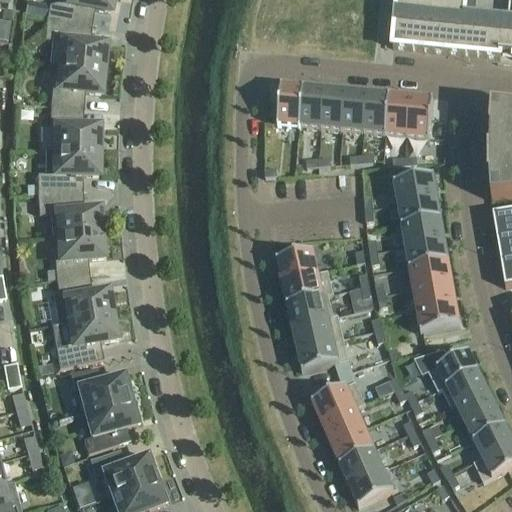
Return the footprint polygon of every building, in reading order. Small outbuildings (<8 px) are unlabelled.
[(8,0),(0,0),(0,7),(7,8),(8,0)] [(49,10),(46,24),(91,31),(94,14),(110,17),(112,0),(63,0),(62,7),(49,10)] [(395,30),(393,52),(460,59),(461,55),(474,56),(474,60),(511,63),(511,0),(510,0),(508,22),(465,18),(466,0),(397,0),(396,15),(394,14),(392,30),(395,30)] [(46,24),(49,10),(38,8),(36,22),(46,24)] [(89,48),(91,31),(46,24),(44,45),(52,45),(50,68),(54,69),(60,69),(60,70),(102,74),(105,49),(89,48)] [(0,45),(6,47),(8,37),(9,28),(0,32),(0,45)] [(54,69),(50,113),(82,114),(84,97),(100,99),(102,74),(60,70),(60,69),(54,69)] [(304,93),(281,91),(277,131),(300,133),(304,93)] [(325,95),(304,93),(300,133),(321,135),(325,95)] [(321,135),(343,137),(347,97),(325,95),(321,135)] [(347,97),(343,137),(364,139),(368,99),(347,97)] [(368,99),(364,139),(386,141),(390,101),(368,99)] [(407,143),(411,103),(390,101),(386,141),(407,143)] [(407,143),(430,145),(433,105),(411,103),(407,143)] [(55,132),(55,156),(98,156),(98,131),(82,131),(82,114),(50,113),(49,132),(55,132)] [(511,114),(492,113),(490,136),(491,136),(491,156),(489,156),(489,183),(490,183),(492,205),(511,203),(511,114)] [(98,181),(98,156),(55,156),(45,156),(45,179),(37,179),(37,190),(37,200),(82,198),(82,181),(98,181)] [(362,169),(374,168),(374,160),(362,161),(362,169)] [(362,169),(362,161),(350,162),(350,170),(362,169)] [(319,173),(331,171),(330,163),(318,164),(319,173)] [(405,172),(417,171),(416,163),(404,164),(405,172)] [(307,174),(319,173),(318,164),(306,166),(307,174)] [(392,165),(393,173),(405,172),(404,164),(392,165)] [(277,174),(264,175),(265,183),(277,182),(277,174)] [(394,188),(398,210),(438,203),(434,181),(394,188)] [(37,200),(37,190),(27,191),(27,200),(37,200)] [(52,243),(58,243),(58,242),(101,239),(99,214),(83,215),(82,198),(37,200),(38,220),(50,219),(52,243)] [(364,204),(364,216),(373,215),(372,203),(364,204)] [(398,210),(402,231),(441,224),(438,203),(398,210)] [(364,216),(365,228),(373,227),(373,215),(364,216)] [(511,216),(493,220),(497,244),(511,241),(511,216)] [(402,231),(405,253),(445,246),(441,224),(402,231)] [(103,263),(101,239),(58,242),(58,243),(60,265),(54,266),(56,286),(84,282),(82,265),(103,263)] [(511,241),(497,244),(501,268),(511,265),(511,241)] [(376,246),(368,247),(369,259),(377,258),(376,246)] [(405,253),(409,274),(449,267),(445,246),(405,253)] [(276,266),(282,289),(328,278),(328,277),(319,279),(314,257),(276,266)] [(364,257),(355,258),(357,270),(365,269),(364,257)] [(369,259),(371,271),(379,270),(377,258),(369,259)] [(511,265),(501,268),(505,292),(511,291),(511,265)] [(409,274),(413,295),(453,288),(449,267),(409,274)] [(282,289),(287,311),(333,300),(328,278),(282,289)] [(367,280),(359,281),(361,293),(369,292),(367,280)] [(111,320),(107,296),(87,299),(84,282),(56,286),(58,299),(53,299),(58,329),(63,329),(111,320)] [(413,295),(417,316),(457,309),(453,288),(413,295)] [(383,289),(375,290),(377,302),(385,300),(383,289)] [(361,293),(363,305),(372,303),(369,292),(361,293)] [(287,311),(292,333),(333,323),(329,302),(333,301),(333,300),(287,311)] [(377,302),(379,314),(387,312),(385,300),(377,302)] [(417,316),(421,339),(460,331),(457,309),(417,316)] [(115,345),(111,320),(63,329),(67,352),(55,354),(59,375),(103,365),(99,348),(115,345)] [(292,333),(297,355),(343,345),(338,322),(333,323),(292,333)] [(379,324),(371,326),(374,338),(382,336),(379,324)] [(382,336),(374,338),(378,349),(386,347),(382,336)] [(297,355),(302,378),(335,371),(349,368),(343,345),(297,355)] [(396,354),(388,357),(392,368),(400,366),(396,354)] [(468,358),(428,378),(437,397),(478,377),(468,358)] [(339,382),(352,378),(349,368),(335,371),(339,382)] [(3,371),(7,395),(20,392),(16,369),(3,371)] [(52,378),(51,370),(38,373),(39,381),(52,378)] [(78,393),(84,418),(130,405),(127,395),(131,394),(128,382),(124,384),(123,381),(101,387),(97,373),(69,379),(73,395),(78,393)] [(478,377),(437,397),(438,398),(442,396),(451,413),(487,395),(478,377)] [(339,382),(343,394),(355,389),(352,378),(339,382)] [(396,383),(389,387),(394,398),(402,394),(396,383)] [(312,408),(321,429),(365,410),(355,389),(343,394),(312,408)] [(394,398),(400,408),(407,405),(402,394),(394,398)] [(487,395),(451,413),(451,414),(455,412),(464,429),(496,413),(487,395)] [(418,407),(413,396),(405,399),(410,410),(418,407)] [(12,401),(16,417),(26,414),(22,398),(12,401)] [(130,405),(84,418),(91,443),(83,445),(87,460),(118,450),(115,437),(137,431),(136,428),(140,427),(136,415),(132,416),(130,405)] [(418,407),(410,410),(416,421),(423,418),(418,407)] [(321,429),(330,450),(365,435),(356,415),(365,411),(365,410),(321,429)] [(464,429),(473,447),(505,431),(496,413),(464,429)] [(26,414),(16,417),(20,433),(30,430),(26,414)] [(403,430),(408,441),(416,438),(410,427),(403,430)] [(474,469),(474,470),(511,450),(511,444),(505,431),(473,447),(482,465),(474,469)] [(430,433),(422,436),(427,447),(435,444),(430,433)] [(365,435),(330,450),(340,471),(374,456),(365,435)] [(408,441),(413,452),(421,449),(416,438),(408,441)] [(23,444),(28,460),(38,457),(34,441),(23,444)] [(435,444),(427,447),(432,458),(440,455),(435,444)] [(511,474),(511,450),(474,470),(483,489),(511,474)] [(74,467),(70,456),(59,460),(63,471),(74,467)] [(102,478),(111,502),(155,485),(152,475),(155,473),(151,462),(147,464),(146,461),(125,469),(120,456),(89,466),(94,481),(102,478)] [(374,456),(340,471),(349,492),(388,475),(388,474),(383,476),(374,456)] [(38,457),(28,460),(32,475),(42,473),(38,457)] [(448,469),(441,473),(446,484),(454,480),(448,469)] [(62,493),(57,474),(50,476),(55,494),(62,493)] [(388,475),(349,492),(357,511),(362,511),(397,496),(388,475)] [(427,479),(433,490),(440,486),(434,475),(427,479)] [(459,490),(454,480),(446,484),(452,494),(459,490)] [(155,485),(111,502),(114,511),(158,511),(164,510),(163,507),(167,505),(163,494),(159,496),(155,485)] [(12,487),(0,490),(0,511),(14,511),(15,511),(19,510),(12,487)] [(443,491),(436,495),(442,506),(449,502),(443,491)] [(96,506),(91,494),(75,500),(79,511),(96,506)] [(403,498),(393,503),(397,510),(407,505),(403,498)]
